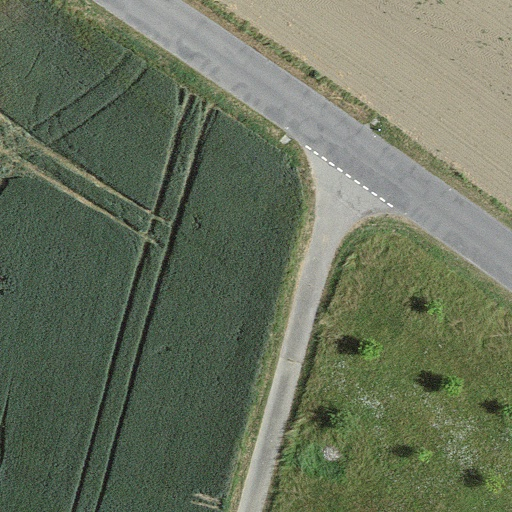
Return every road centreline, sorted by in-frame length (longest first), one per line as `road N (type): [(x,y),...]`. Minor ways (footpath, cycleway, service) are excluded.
road 1 (tertiary): [(127,0),(340,142),(511,272)]
road 2 (track): [(239,511),(340,142)]
